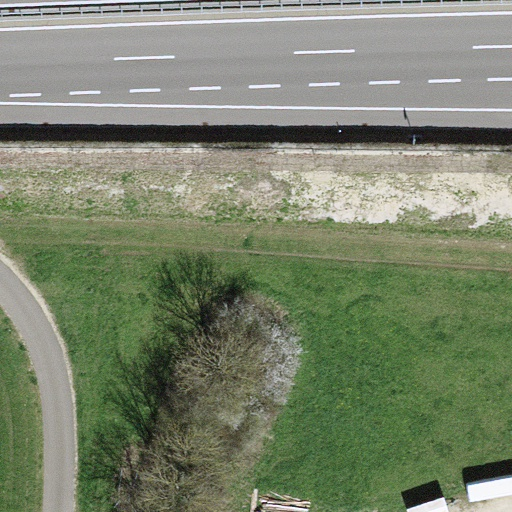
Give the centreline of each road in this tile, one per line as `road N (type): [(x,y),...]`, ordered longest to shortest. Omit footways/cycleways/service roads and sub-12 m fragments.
road 1 (motorway): [(0,62),(511,44)]
road 2 (residential): [(55,511),(58,398),(51,363),(30,316),(0,280)]
